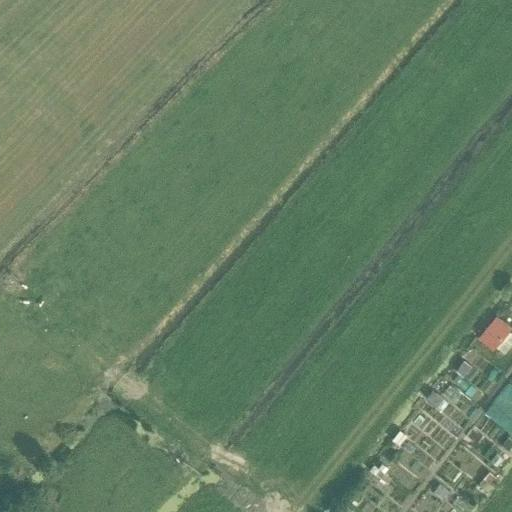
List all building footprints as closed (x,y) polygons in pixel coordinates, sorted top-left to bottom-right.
[(511,326),(497,314),(478,337),(493,350),(511,327),(511,326)] [(464,360),(455,371),(463,377),(472,366),(464,360)] [(431,390),(424,398),(434,407),(441,398),(431,390)] [(398,430),(391,439),(398,445),(406,435),(398,430)] [(511,438),(509,436),(501,445),(508,450),(511,445),(511,438)] [(378,469),(374,474),(386,483),(390,478),(378,469)] [(487,471),(477,483),(486,490),(496,477),(487,471)]
